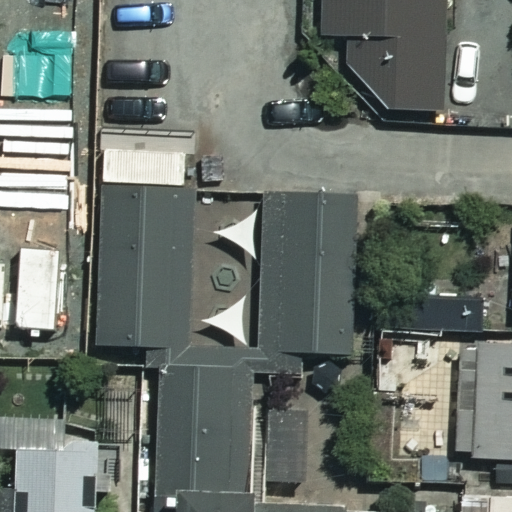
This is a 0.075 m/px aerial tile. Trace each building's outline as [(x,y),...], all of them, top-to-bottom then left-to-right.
[(0,0),(0,50),(18,51),(19,0),(0,0)] [(449,0),(324,0),(324,36),(352,37),(349,108),(446,111),(449,0)] [(190,195),(103,193),(100,346),(186,349),(190,195)] [(356,201),(265,199),(261,351),(352,353),(356,201)] [(467,471),(511,472),(511,359),(469,359),(467,471)] [(57,422),(2,420),(1,447),(19,448),(16,511),(97,511),(100,447),(56,446),(57,422)] [(354,511),(355,511),(258,507),(259,497),(177,495),(176,511),(354,511)] [(511,511),(511,503),(486,503),(485,511),(511,511)]
